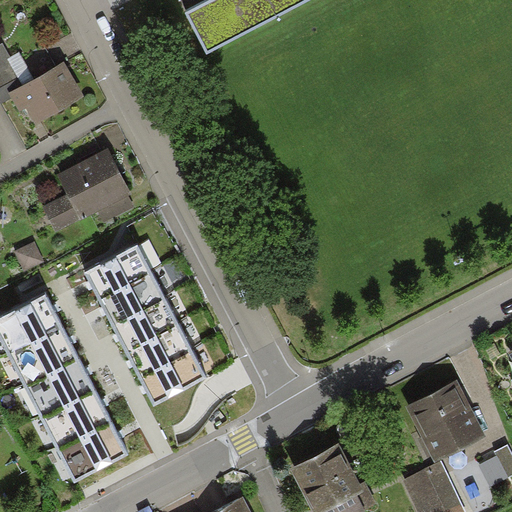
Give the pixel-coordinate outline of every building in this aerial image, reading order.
[(221,0),(186,19),(207,59),(321,0),(221,0)] [(3,44),(0,45),(0,101),(2,104),(11,98),(9,94),(34,79),(19,53),(11,58),(3,44)] [(65,63),(9,94),(11,98),(20,114),(26,110),(35,126),(85,99),(65,63)] [(107,150),(58,177),(68,196),(43,209),(56,233),(80,220),(81,223),(131,196),(107,150)] [(157,278),(140,245),(79,276),(96,309),(157,278)] [(157,278),(96,309),(110,337),(171,305),(157,278)] [(65,330),(48,296),(0,320),(0,355),(3,360),(65,330)] [(110,337),(124,363),(185,331),(171,305),(110,337)] [(65,330),(3,360),(20,394),(81,362),(65,330)] [(185,331),(124,363),(136,388),(199,358),(185,331)] [(199,358),(136,388),(151,419),(213,388),(199,358)] [(20,394),(38,427),(99,395),(81,362),(20,394)] [(457,371),(406,397),(435,454),(486,428),(457,371)] [(99,395),(38,427),(55,460),(116,428),(99,395)] [(116,428),(55,460),(72,494),(134,462),(116,428)] [(338,431),(289,457),(315,504),(322,500),(364,479),(363,477),(338,431)] [(511,448),(508,440),(494,447),(496,451),(478,460),(490,483),(511,471),(511,448)] [(441,455),(403,474),(421,511),(466,511),(468,511),(441,455)] [(365,476),(363,477),(364,479),(322,500),(328,511),(348,511),(376,498),(365,476)] [(201,509),(202,511),(255,511),(244,489),(203,509),(201,509)]
